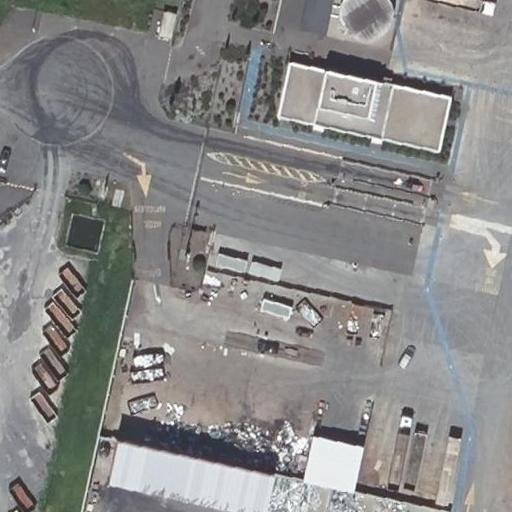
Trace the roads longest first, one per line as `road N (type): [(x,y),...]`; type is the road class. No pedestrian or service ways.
road 1 (unknown): [(130,90),(150,112),(310,174),(470,200),(511,238)]
road 2 (unknown): [(130,90),(158,80),(197,44),(222,0)]
road 3 (unclassified): [(0,87),(130,90)]
